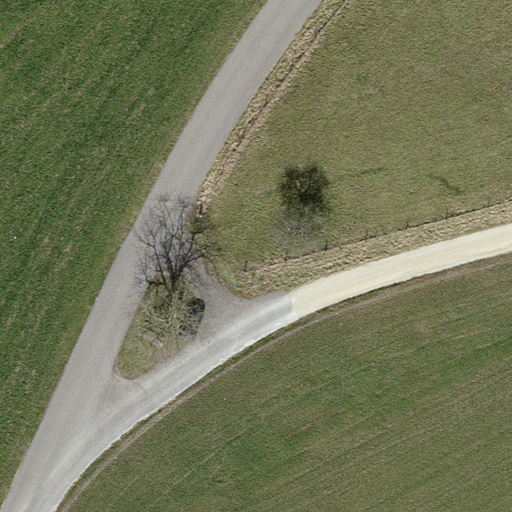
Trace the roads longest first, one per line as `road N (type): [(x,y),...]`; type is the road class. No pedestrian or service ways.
road 1 (unclassified): [(245,331),(386,271),(511,240)]
road 2 (unclassified): [(57,461),(160,210)]
road 3 (unclassified): [(160,210),(297,0)]
road 4 (unclassified): [(57,461),(245,331)]
road 5 (unclassified): [(160,210),(245,331)]
